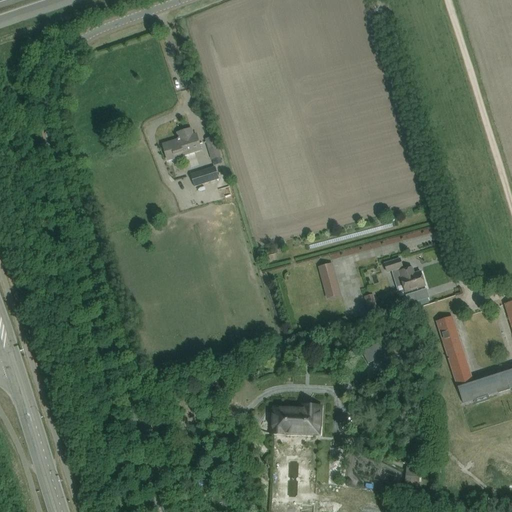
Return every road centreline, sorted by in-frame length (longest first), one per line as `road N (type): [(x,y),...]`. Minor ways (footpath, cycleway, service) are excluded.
road 1 (unclassified): [(163,511),(45,110),(69,50),(97,30),(180,0)]
road 2 (unclassified): [(448,238),(377,0)]
road 3 (unknown): [(453,0),(511,190)]
road 4 (tertiary): [(56,511),(11,364)]
